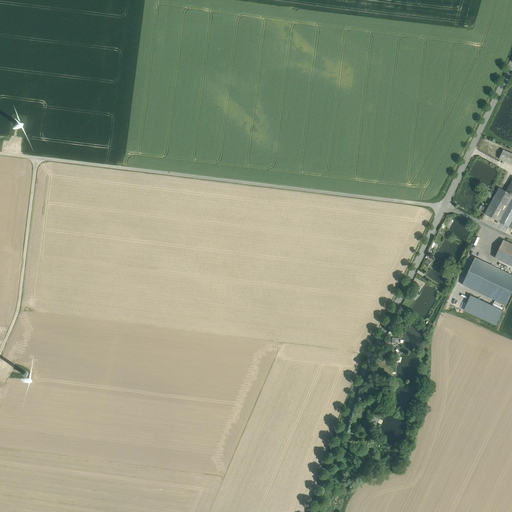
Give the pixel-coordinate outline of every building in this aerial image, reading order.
[(511,153),(503,150),(499,159),(511,164),(511,153)] [(511,194),(507,192),(499,187),(485,214),(500,222),(511,199),(511,194)] [(511,199),(500,222),(509,227),(511,221),(511,199)] [(511,243),(504,240),(495,258),(511,265),(511,243)] [(511,274),(475,257),(463,284),(506,305),(511,292),(511,274)]
